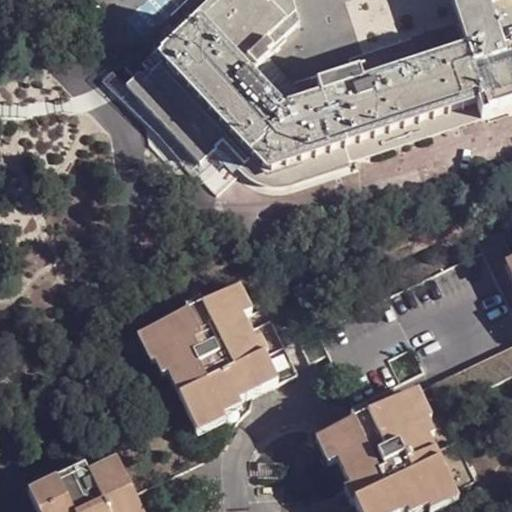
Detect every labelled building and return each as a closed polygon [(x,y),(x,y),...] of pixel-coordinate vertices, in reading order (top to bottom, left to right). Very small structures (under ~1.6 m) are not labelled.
[(511,0),(462,0),(471,28),(376,59),(377,64),(298,89),(287,76),(273,88),(257,71),(299,30),(289,0),(204,0),(173,29),(179,35),(160,53),(154,46),(145,55),(155,68),(144,77),(212,157),(217,153),(234,173),(230,177),(239,186),(248,178),(250,179),(262,185),(276,185),(350,164),(353,173),(358,172),(356,162),(491,120),(489,117),(511,109),(511,0)] [(270,58),(257,71),(273,88),(287,76),(270,58)] [(445,412),(511,379),(511,310),(483,252),(318,334),(320,338),(302,347),(313,365),(329,357),(355,409),(402,385),(391,363),(414,351),(431,387),(433,387),(445,412)] [(240,407),(296,378),(270,323),(250,333),(230,294),(202,309),(204,313),(191,319),(188,315),(148,335),(162,363),(165,362),(172,379),(170,380),(194,429),(222,415),(220,411),(236,403),(240,407)] [(428,507),(476,484),(449,431),(430,440),(409,399),(369,419),(371,423),(357,430),(355,425),(327,439),(352,490),(355,488),(362,502),(356,505),(359,511),(408,511),(408,510),(425,502),(428,507)] [(141,511),(118,464),(90,477),(86,469),(30,497),(37,511),(141,511)]
